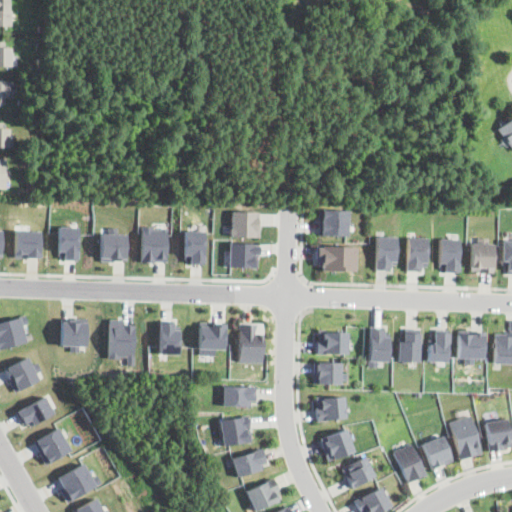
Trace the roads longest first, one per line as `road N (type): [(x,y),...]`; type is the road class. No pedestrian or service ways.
road 1 (residential): [(0,287),(511,302)]
road 2 (residential): [(322,511),(286,418),(289,211)]
